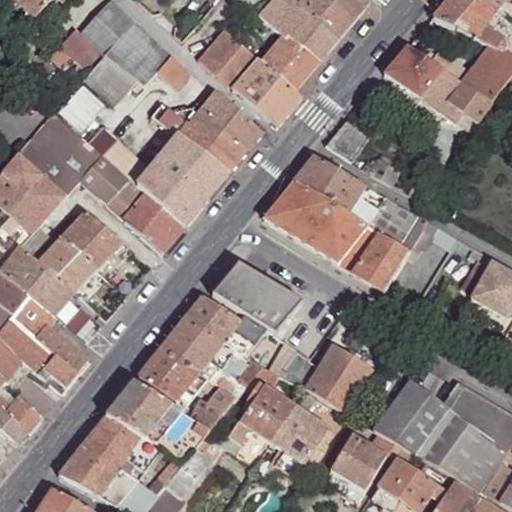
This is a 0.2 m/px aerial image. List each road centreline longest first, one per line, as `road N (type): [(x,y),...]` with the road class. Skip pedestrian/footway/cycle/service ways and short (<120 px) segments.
road 1 (residential): [(511,398),(225,226)]
road 2 (secondary): [(32,470),(225,226)]
road 3 (residential): [(125,0),(197,73),(275,135),(297,140)]
road 4 (secondary): [(297,140),(406,12)]
